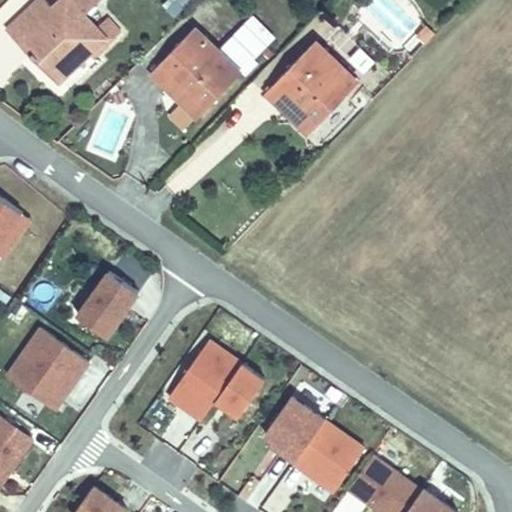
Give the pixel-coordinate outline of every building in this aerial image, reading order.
[(96,0),(31,0),(17,11),(0,28),(0,38),(49,89),(99,46),(73,20),(96,0)] [(227,74),(178,26),(134,73),(148,89),(158,76),(194,111),(227,74)] [(346,35),(335,47),(365,75),(376,64),(346,35)] [(344,88),(301,43),(249,92),(260,106),(274,92),(306,127),(344,88)] [(194,111),(158,76),(148,89),(183,122),(194,111)] [(274,92),(260,106),(294,138),(306,127),(274,92)] [(0,232),(15,211),(0,200),(0,232)] [(0,248),(22,216),(15,211),(0,232),(0,248)] [(104,269),(73,314),(103,334),(134,289),(104,269)] [(36,324),(4,372),(54,405),(86,357),(36,324)] [(210,337),(170,394),(203,417),(217,397),(243,359),(210,337)] [(243,359),(217,397),(240,413),(267,376),(243,359)] [(282,449),(296,458),(326,416),(293,392),(267,430),(275,436),(285,443),(282,449)] [(0,483),(31,437),(0,416),(0,483)] [(296,458),(295,459),(336,488),(367,444),(326,416),(296,458)] [(282,449),(285,443),(275,436),(272,442),(282,449)] [(375,451),(351,485),(388,511),(404,511),(424,485),(375,451)] [(125,511),(129,507),(95,483),(74,511),(125,511)]
